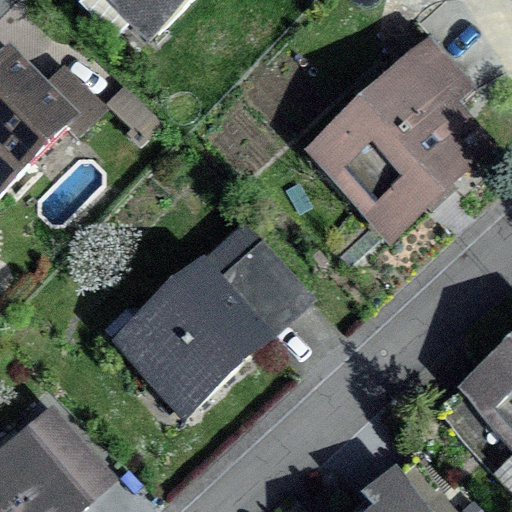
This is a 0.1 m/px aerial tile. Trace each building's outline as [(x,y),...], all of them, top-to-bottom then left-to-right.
[(88,0),(86,3),(86,12),(110,35),(120,35),(137,17),(158,37),(193,0),(88,0)] [(390,230),(475,151),(444,117),(470,93),(429,49),(402,74),(412,85),(327,163),(390,230)] [(0,70),(0,198),(68,128),(79,138),(101,116),(60,76),(40,97),(7,64),(0,70)] [(195,410),(249,360),(240,350),(303,293),(262,248),(218,289),(203,273),(130,340),(195,410)] [(493,388),(472,407),(511,449),(511,356),(486,380),(493,388)] [(0,511),(60,511),(100,475),(50,420),(0,466),(0,511)] [(458,511),(415,462),(365,506),(369,511),(458,511)]
